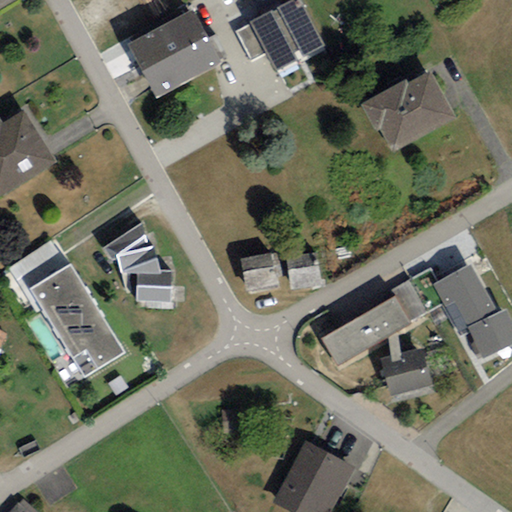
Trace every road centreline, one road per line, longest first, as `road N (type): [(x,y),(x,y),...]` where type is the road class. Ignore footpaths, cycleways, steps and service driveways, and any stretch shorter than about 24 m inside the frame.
road 1 (residential): [(58,0),(230,310),(258,340)]
road 2 (residential): [(0,491),(258,340)]
road 3 (residential): [(258,340),(511,195)]
road 4 (residential): [(258,340),(487,511)]
